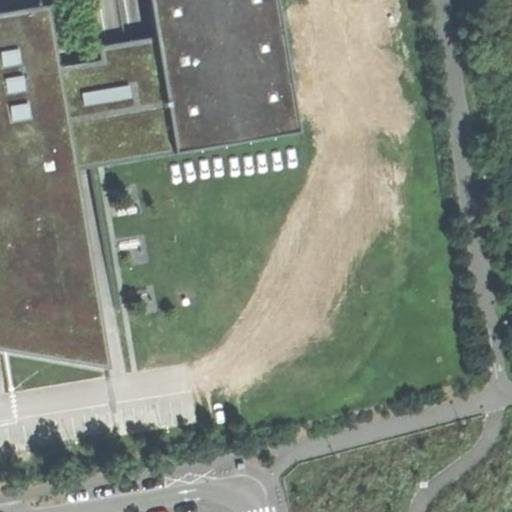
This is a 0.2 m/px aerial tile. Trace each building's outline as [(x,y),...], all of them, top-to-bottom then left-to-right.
[(146,0),(153,38),(173,153),(298,133),(275,0),(146,0)] [(0,13),(0,300),(6,337),(91,322),(66,172),(48,69),(38,7),(0,13)] [(99,61),(48,69),(66,172),(71,171),(173,153),(153,38),(124,43),(126,56),(99,61)] [(97,47),(99,61),(126,56),(124,43),(97,47)] [(108,370),(71,171),(66,172),(91,322),(6,337),(0,300),(0,352),(12,354),(108,370)]
